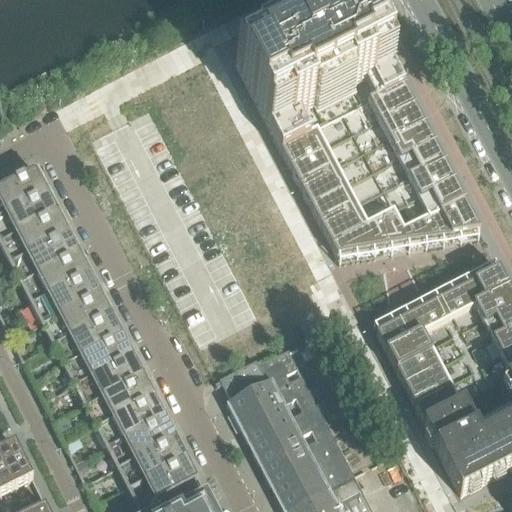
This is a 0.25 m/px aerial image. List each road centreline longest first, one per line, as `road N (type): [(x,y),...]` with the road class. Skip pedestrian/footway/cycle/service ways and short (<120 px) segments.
road 1 (residential): [(245,511),(44,139),(0,163)]
road 2 (secondary): [(423,0),(511,175)]
road 3 (residential): [(0,363),(73,511)]
